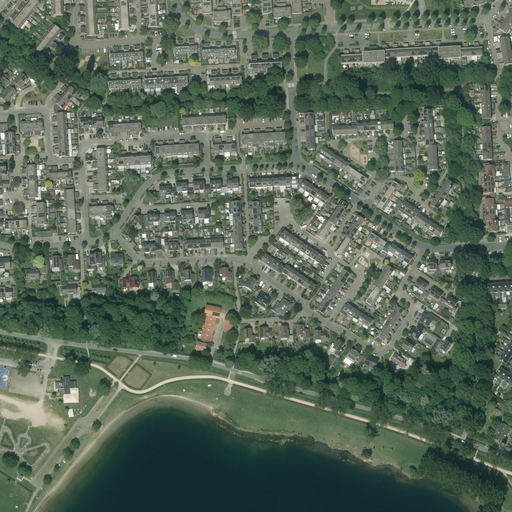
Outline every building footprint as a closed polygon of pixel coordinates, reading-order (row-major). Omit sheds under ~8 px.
[(30,0),(29,2),(36,8),(40,4),(35,0),(30,0)] [(465,9),(470,8),(468,0),(462,0),(463,0),(465,9)] [(33,12),(36,8),(29,2),(26,6),(33,12)] [(33,12),(26,6),(22,11),(30,17),(33,12)] [(290,8),(281,9),(282,19),(291,18),(290,8)] [(273,19),(282,19),(281,9),(273,9),(273,19)] [(26,21),(30,17),(22,11),(19,15),(26,21)] [(213,13),(213,15),(213,23),(222,22),(221,12),(213,13)] [(230,12),(221,12),(222,22),(230,22),(230,12)] [(23,25),(26,21),(19,15),(15,19),(23,25)] [(23,25),(15,19),(12,23),(19,29),(23,25)] [(511,24),(505,20),(502,25),(510,30),(511,26),(511,24)] [(53,25),(50,30),(62,40),(64,38),(59,34),(61,31),(53,25)] [(510,30),(502,25),(499,29),(507,35),(510,30)] [(46,34),(54,40),(56,38),(60,42),(62,40),(50,30),(46,34)] [(96,31),(80,32),(80,34),(86,34),(87,36),(84,37),(84,41),(96,40),(95,36),(96,36),(96,31)] [(46,34),(43,38),(55,48),(57,46),(52,42),(54,40),(46,34)] [(40,42),(47,48),(49,46),(53,50),(55,48),(43,38),(40,42)] [(40,42),(36,47),(48,56),(50,54),(45,50),(47,48),(40,42)] [(48,56),(36,47),(33,51),(40,57),(42,55),(47,59),(48,56)] [(16,77),(24,84),(27,80),(28,79),(29,77),(30,77),(21,70),(19,72),(18,72),(14,76),(16,77)] [(24,84),(16,77),(13,82),(12,81),(10,83),(16,88),(18,86),(20,88),(21,88),(24,84)] [(16,88),(10,83),(8,86),(9,87),(5,91),(13,97),(16,93),(17,93),(14,91),(16,88)] [(62,88),(73,97),(77,93),(70,87),(68,89),(64,86),(62,88)] [(62,95),(70,102),(73,97),(62,88),(61,90),(64,93),(62,95)] [(13,97),(5,91),(3,89),(1,92),(1,94),(0,95),(0,97),(3,100),(2,101),(6,104),(9,101),(10,101),(9,101),(13,97)] [(56,97),(67,106),(70,102),(62,95),(61,97),(57,95),(56,97)] [(67,106),(56,97),(54,99),(57,102),(56,104),(57,105),(53,109),(60,111),(62,109),(63,110),(67,106)] [(53,109),(54,114),(57,114),(57,117),(52,117),(52,120),(67,119),(66,114),(60,114),(60,111),(53,109)] [(423,111),(424,116),(424,117),(432,117),(432,112),(434,111),(434,109),(431,109),(431,110),(423,111)] [(305,114),(305,121),(313,120),(313,115),(316,115),(316,113),(313,113),(313,114),(305,114)] [(182,127),(183,127),(182,127),(185,127),(185,131),(188,131),(187,117),(182,117),(182,121),(180,121),(180,127),(182,127)] [(393,122),(387,122),(388,130),(393,130),(393,133),(395,133),(395,130),(394,130),(393,122)] [(334,136),(340,136),(339,127),(334,128),(334,125),(332,125),(332,128),(333,128),(334,136)] [(394,149),(402,148),(402,143),(404,143),(404,141),(401,141),(401,142),(393,142),(394,149)] [(307,150),(304,150),(304,152),(307,152),(307,153),(309,153),(309,151),(315,150),(315,144),(307,145),(307,150)] [(428,147),(428,153),(437,152),(436,147),(439,147),(439,145),(436,145),(436,146),(434,146),(434,147),(428,147)] [(325,158),(329,151),(324,148),(319,154),(318,154),(317,156),(319,157),(320,155),(325,158)] [(333,154),(329,151),(325,158),(330,161),(334,154),(335,155),(337,153),(335,151),(333,154)] [(330,161),(335,165),(339,158),(340,158),(342,156),(340,155),(338,157),(335,155),(334,154),(330,161)] [(335,165),(340,168),(344,161),(345,162),(347,159),(345,158),(343,160),(340,158),(339,158),(335,165)] [(340,168),(344,171),(345,171),(348,166),(349,165),(350,165),(352,163),(350,161),(348,164),(345,162),(344,161),(340,168)] [(485,164),(485,172),(494,172),(494,166),(493,166),(493,164),(485,164)] [(344,174),(348,177),(353,170),(348,166),(345,171),(344,171),(343,173),(342,172),(340,175),(342,176),(344,174)] [(403,166),(395,167),(395,173),(396,174),(399,175),(404,175),(403,166)] [(353,170),(348,177),(353,180),(358,173),(359,174),(360,171),(358,170),(357,172),(353,170)] [(358,173),(353,180),(358,183),(363,176),(364,177),(365,175),(363,173),(362,176),(359,174),(358,173)] [(368,180),(364,177),(363,176),(358,183),(363,186),(361,188),(363,190),(365,187),(364,186),(368,180)] [(255,180),(253,180),(249,180),(249,177),(247,178),(247,181),(248,180),(249,189),(255,188),(255,180)] [(299,188),(304,191),(309,184),(305,182),(306,179),(304,178),(303,181),(304,181),(299,188)] [(227,187),(224,188),(224,194),(227,194),(227,192),(233,192),(232,189),(232,180),(231,180),(231,179),(227,179),(227,181),(226,181),(227,187)] [(232,180),(232,189),(238,189),(238,193),(241,193),(241,187),(238,187),(237,180),(236,180),(236,179),(233,179),(233,180),(232,180)] [(444,186),(451,190),(453,191),(455,187),(456,187),(458,186),(455,184),(454,185),(448,180),(444,186)] [(193,189),(190,190),(190,196),(193,196),(193,193),(196,193),(196,191),(199,191),(198,182),(197,182),(197,181),(193,181),(193,183),(192,183),(193,184),(193,189)] [(210,188),(207,189),(207,195),(210,195),(210,190),(215,190),(215,181),(209,182),(210,188)] [(220,181),(215,181),(215,190),(221,190),(221,194),(224,194),(224,188),(221,188),(220,181)] [(182,183),(181,183),(182,192),(187,192),(187,196),(190,196),(190,190),(187,190),(187,185),(187,183),(186,183),(186,182),(182,182),(182,183)] [(204,195),(207,195),(207,189),(204,189),(203,182),(198,182),(199,191),(204,191),(204,195)] [(390,187),(397,191),(400,187),(402,189),(404,187),(401,185),(400,186),(394,182),(391,186),(390,187)] [(176,192),(182,192),(181,183),(175,184),(176,190),(173,191),(173,194),(173,197),(176,197),(176,192)] [(304,191),(309,195),(314,188),(315,188),(316,186),(314,185),(313,187),(309,184),(304,191)] [(387,192),(394,196),(397,191),(390,187),(391,186),(389,184),(387,186),(390,188),(388,191),(387,192)] [(165,187),(164,187),(165,196),(170,196),(170,200),(171,200),(172,203),(174,203),(174,200),(173,197),(173,194),(173,191),(170,191),(170,189),(170,187),(169,187),(169,186),(165,186),(165,187)] [(448,195),(451,190),(444,186),(442,190),(439,188),(438,190),(440,192),(441,191),(448,195)] [(156,198),(154,198),(155,201),(156,201),(160,201),(159,196),(165,196),(164,187),(159,188),(159,193),(159,194),(156,195),(156,198)] [(309,195),(314,198),(319,191),(320,192),(321,189),(319,188),(318,190),(315,188),(314,188),(309,195)] [(493,188),(484,189),(484,194),(489,194),(489,197),(495,197),(495,194),(493,194),(493,188)] [(384,197),(391,201),(394,196),(387,192),(388,191),(385,189),(384,191),(386,193),(384,196),(384,197)] [(314,198),(319,201),(324,194),(325,195),(326,193),(324,192),(323,194),(320,192),(319,191),(314,198)] [(438,196),(445,200),(448,195),(441,191),(440,192),(438,196)] [(37,193),(23,193),(23,196),(28,196),(28,201),(30,201),(35,201),(35,198),(38,198),(37,193)] [(324,194),(319,201),(324,204),(322,206),(324,208),(326,205),(325,205),(329,198),(325,195),(324,194)] [(380,202),(387,206),(391,201),(384,197),(384,196),(382,194),(381,196),(383,198),(381,201),(380,202)] [(441,205),(445,200),(438,196),(435,200),(434,201),(441,205)] [(495,200),(495,197),(489,197),(489,200),(485,200),(485,206),(494,205),(494,200),(495,200)] [(434,201),(435,200),(433,198),(431,200),(434,202),(431,206),(438,210),(441,205),(434,201)] [(380,202),(381,201),(379,199),(377,201),(380,203),(377,207),(384,212),(387,206),(380,202)] [(399,209),(398,211),(403,214),(409,205),(405,202),(406,200),(405,199),(403,201),(404,202),(399,209)] [(228,203),(229,209),(240,208),(240,203),(242,203),(242,200),(239,201),(239,202),(228,203)] [(338,207),(345,211),(347,207),(350,208),(351,206),(349,205),(348,206),(341,201),(338,207)] [(107,202),(105,202),(105,216),(105,219),(111,218),(111,216),(111,213),(114,212),(114,207),(110,207),(110,206),(107,206),(107,202)] [(409,205),(403,214),(408,217),(410,216),(414,209),(415,209),(417,207),(415,206),(413,208),(409,205)] [(341,216),(345,211),(338,207),(334,211),(341,216)] [(410,216),(408,217),(412,220),(413,221),(414,219),(415,219),(418,214),(419,212),(420,213),(422,210),(420,209),(418,211),(415,209),(414,209),(410,216)] [(203,211),(204,220),(209,219),(209,224),(212,223),(212,217),(209,217),(209,210),(203,211)] [(181,219),(178,220),(178,226),(181,226),(182,226),(181,224),(187,223),(186,212),(185,212),(185,211),(181,211),(181,212),(181,219)] [(192,211),(186,212),(187,223),(187,225),(195,224),(195,218),(192,218),(192,211)] [(198,218),(195,218),(195,224),(198,224),(198,220),(204,220),(203,211),(198,211),(198,218)] [(331,216),(338,221),(341,216),(334,211),(331,216)] [(164,220),(161,221),(162,227),(164,227),(165,227),(164,222),(170,222),(169,213),(168,213),(168,212),(164,212),(165,214),(164,214),(164,220)] [(170,213),(169,213),(170,222),(170,226),(175,225),(175,226),(176,226),(178,226),(178,220),(175,220),(175,213),(174,213),(174,212),(170,212),(170,213)] [(412,220),(411,222),(413,224),(414,221),(418,224),(423,217),(424,215),(420,213),(419,212),(418,214),(415,219),(414,219),(413,221),(412,220)] [(147,221),(144,222),(145,228),(146,228),(148,228),(148,227),(153,226),(153,223),(152,214),(151,214),(151,213),(148,213),(148,215),(147,215),(147,221)] [(153,214),(152,214),(153,223),(158,223),(158,227),(162,227),(161,221),(158,221),(158,215),(158,214),(157,214),(157,213),(153,213),(153,214)] [(232,221),(241,220),(240,215),(243,215),(243,213),(240,213),(240,214),(229,215),(229,221),(232,221)] [(356,217),(354,221),(360,226),(364,220),(357,216),(358,215),(355,213),(354,215),(356,217)] [(145,228),(144,222),(141,222),(141,216),(134,216),(134,227),(141,226),(141,228),(145,228)] [(334,226),(338,221),(331,216),(328,221),(333,225),(332,225),(334,226)] [(423,217),(418,224),(423,228),(428,221),(429,221),(430,219),(428,218),(427,220),(423,217)] [(326,220),(325,221),(322,225),(329,230),(332,225),(333,225),(328,221),(326,220)] [(357,231),(360,226),(354,221),(351,225),(349,224),(347,226),(350,227),(350,226),(357,231)] [(428,221),(423,228),(428,231),(433,224),(434,225),(435,222),(433,221),(432,223),(429,221),(428,221)] [(433,224),(428,231),(433,234),(438,227),(439,228),(440,226),(438,224),(437,227),(434,225),(433,224)] [(326,235),(329,230),(322,225),(319,230),(326,235)] [(350,226),(350,227),(348,230),(345,229),(344,231),(346,232),(347,231),(354,236),(357,231),(350,226)] [(262,233),(261,227),(253,227),(253,232),(251,233),(251,235),(254,235),(254,236),(257,236),(257,233),(262,233)] [(438,227),(433,234),(438,237),(436,239),(438,241),(440,238),(439,237),(443,231),(439,228),(438,227)] [(326,235),(319,230),(316,234),(314,233),(313,235),(315,236),(316,235),(322,240),(326,235)] [(367,240),(372,244),(377,237),(372,234),(374,232),(372,230),(370,233),(371,233),(367,240)] [(280,238),(284,241),(289,234),(283,231),(282,233),(279,232),(277,236),(278,237),(276,239),(278,241),(280,238)] [(350,241),(351,240),(354,236),(347,231),(346,232),(344,235),(342,234),(341,236),(343,237),(344,236),(345,238),(346,237),(350,241)] [(284,241),(289,245),(294,238),(295,238),(296,236),(294,235),(293,237),(289,234),(284,241)] [(353,242),(351,240),(350,241),(346,237),(345,238),(342,242),(349,247),(353,242)] [(377,237),(372,244),(377,247),(382,240),(383,241),(384,238),(382,237),(381,239),(377,237)] [(155,244),(149,244),(150,253),(151,253),(151,254),(154,254),(154,252),(155,252),(155,246),(158,245),(158,238),(154,238),(155,244)] [(178,238),(178,240),(172,240),(173,251),(179,251),(178,245),(181,245),(181,238),(178,238)] [(289,245),(294,248),(299,241),(300,241),(301,239),(299,238),(298,240),(295,238),(294,238),(289,245)] [(172,240),(167,241),(167,239),(164,239),(164,245),(167,245),(167,252),(173,251),(172,240)] [(186,250),(193,250),(192,241),(187,242),(187,239),(185,239),(185,242),(186,242),(186,250)] [(141,252),(144,252),(144,253),(150,253),(149,244),(144,244),(144,240),(141,240),(141,252)] [(382,240),(377,247),(382,250),(387,243),(388,244),(389,242),(387,240),(386,243),(383,241),(382,240)] [(294,248),(299,251),(304,244),(305,245),(306,243),(304,241),(303,244),(300,241),(299,241),(294,248)] [(346,252),(349,247),(342,242),(339,247),(346,252)] [(387,243),(382,250),(387,254),(389,252),(388,252),(392,247),(392,246),(388,244),(387,243)] [(299,251),(304,254),(309,247),(310,248),(311,246),(309,245),(308,247),(305,245),(304,244),(299,251)] [(388,252),(389,252),(393,255),(398,248),(399,249),(401,246),(399,245),(397,247),(394,245),(393,245),(392,246),(392,247),(388,252)] [(304,254),(309,258),(314,251),(315,251),(316,249),(314,248),(313,250),(310,248),(309,247),(304,254)] [(346,252),(339,247),(335,253),(342,257),(342,258),(344,260),(345,258),(343,256),(346,252)] [(398,248),(393,255),(398,258),(403,251),(404,252),(406,250),(404,248),(402,251),(399,249),(398,248)] [(309,258),(314,261),(319,254),(320,255),(321,253),(319,251),(318,253),(315,251),(314,251),(309,258)] [(403,251),(398,258),(403,262),(408,255),(409,255),(411,253),(409,252),(407,254),(404,252),(403,251)] [(260,261),(265,265),(270,258),(265,255),(267,253),(265,252),(263,254),(264,255),(260,261)] [(94,254),(95,255),(95,265),(98,264),(98,268),(105,268),(104,260),(101,260),(100,253),(94,254)] [(110,254),(111,264),(123,264),(122,255),(115,255),(114,254),(110,254)] [(324,258),(320,255),(319,254),(314,261),(318,264),(317,266),(320,268),(325,261),(323,259),(324,258)] [(89,259),(86,259),(87,270),(96,269),(95,266),(96,266),(95,265),(95,255),(89,255),(89,259)] [(408,255),(403,262),(408,264),(406,267),(408,268),(410,265),(409,265),(413,258),(409,255),(408,255)] [(74,256),(67,257),(68,267),(73,267),(73,270),(78,270),(78,263),(75,263),(74,256)] [(52,265),(53,269),(53,271),(54,271),(55,271),(57,271),(58,271),(59,271),(59,270),(59,271),(63,271),(62,260),(62,262),(59,262),(59,257),(52,258),(52,261),(50,261),(50,266),(52,265)] [(270,268),(275,261),(270,258),(265,265),(270,268)] [(4,260),(4,269),(10,269),(10,271),(10,270),(13,270),(13,263),(10,263),(9,259),(4,260)] [(270,268),(275,271),(280,265),(281,263),(276,259),(275,261),(270,268)] [(428,267),(427,267),(427,273),(434,273),(434,275),(437,275),(437,273),(437,266),(437,263),(434,263),(434,261),(428,261),(428,267)] [(451,261),(445,262),(446,270),(451,270),(451,272),(454,272),(454,265),(451,265),(451,261)] [(437,266),(437,273),(440,273),(440,271),(446,270),(445,262),(439,262),(440,266),(437,266)] [(285,268),(284,268),(280,265),(275,271),(280,275),(281,273),(285,268)] [(27,277),(26,277),(26,279),(27,278),(27,283),(27,280),(38,279),(38,282),(39,282),(38,274),(44,274),(47,274),(47,266),(40,266),(41,270),(41,272),(38,272),(38,270),(31,271),(26,271),(27,277)] [(286,266),(284,268),(285,268),(281,273),(286,276),(291,269),(286,266)] [(387,266),(384,271),(391,276),(394,271),(396,273),(397,271),(395,269),(394,270),(387,266)] [(222,275),(222,278),(225,278),(225,281),(231,281),(231,274),(228,274),(227,269),(219,269),(220,275),(222,275)] [(291,279),(296,273),(291,269),(286,276),(291,279)] [(182,271),(183,281),(190,281),(190,283),(194,283),(194,276),(190,276),(190,271),(189,271),(189,270),(188,270),(187,270),(186,270),(185,271),(182,271)] [(200,283),(207,282),(207,285),(211,285),(211,282),(211,276),(213,276),(213,270),(202,270),(202,278),(200,278),(200,283)] [(340,275),(347,280),(350,276),(352,277),(354,275),(351,274),(350,275),(344,270),(340,275)] [(391,276),(384,271),(381,276),(388,281),(391,276)] [(165,272),(166,284),(172,284),(172,291),(178,290),(178,283),(174,283),(173,272),(165,272)] [(153,284),(153,287),(153,290),(160,289),(160,287),(159,281),(156,281),(155,273),(156,273),(147,273),(147,274),(148,284),(153,284)] [(296,283),(301,276),(296,273),(291,279),(296,283)] [(344,284),(347,280),(340,275),(337,280),(344,285),(343,286),(345,287),(347,286),(344,284)] [(306,279),(301,276),(296,283),(301,286),(306,279)] [(381,276),(377,281),(384,286),(388,281),(381,276)] [(138,288),(138,278),(132,278),(132,280),(130,280),(130,279),(130,280),(122,280),(122,288),(130,287),(130,288),(131,288),(130,287),(132,287),(132,288),(138,288)] [(241,280),(238,280),(238,287),(244,287),(251,291),(253,288),(252,288),(256,282),(253,279),(253,280),(250,278),(249,280),(246,284),(242,284),(241,280)] [(301,286),(306,289),(311,282),(306,279),(301,286)] [(337,280),(334,285),(341,290),(340,291),(342,292),(343,290),(341,289),(343,286),(344,285),(337,280)] [(419,290),(423,283),(419,280),(415,285),(413,284),(409,289),(412,291),(414,287),(419,290)] [(381,290),(384,286),(377,281),(374,286),(376,288),(376,287),(381,291),(381,290)] [(315,285),(311,282),(306,289),(311,293),(316,286),(317,287),(319,284),(317,283),(315,285)] [(428,286),(423,283),(419,290),(423,293),(421,297),(423,298),(425,296),(427,293),(424,291),(428,286)] [(92,294),(105,293),(105,285),(91,285),(92,294)] [(341,290),(334,285),(330,290),(337,295),(337,296),(339,297),(340,295),(338,294),(340,291),(341,290)] [(73,295),(73,302),(80,302),(80,288),(76,288),(75,286),(62,287),(62,295),(73,295)] [(5,289),(5,294),(5,299),(6,299),(11,298),(11,299),(12,299),(12,298),(15,298),(15,293),(14,287),(11,287),(9,287),(9,289),(5,289)] [(376,287),(376,288),(373,292),(380,297),(382,293),(383,292),(381,290),(381,291),(376,287)] [(429,290),(427,293),(425,296),(427,298),(428,296),(433,299),(438,292),(433,289),(431,292),(429,290)] [(330,290),(327,295),(334,300),(333,301),(335,302),(337,300),(334,299),(337,296),(337,295),(330,290)] [(373,292),(369,297),(376,302),(380,297),(373,292)] [(433,299),(432,301),(439,306),(443,300),(440,298),(442,295),(438,292),(433,299)] [(261,305),(264,307),(263,310),(264,307),(265,308),(270,300),(266,297),(266,296),(264,294),(261,299),(258,297),(261,293),(253,304),(254,304),(255,302),(261,306),(261,305)] [(334,300),(327,295),(324,300),(330,305),(330,306),(332,307),(333,305),(331,304),(333,301),(334,300)] [(373,306),(376,302),(369,297),(366,303),(373,307),(372,308),(374,310),(376,308),(373,306)] [(445,301),(443,300),(439,306),(441,307),(444,304),(448,307),(453,300),(448,297),(445,301)] [(292,305),(283,299),(278,306),(275,304),(271,310),(274,312),(276,310),(281,313),(280,314),(284,316),(284,315),(285,316),(292,305)] [(324,300),(320,305),(327,310),(327,311),(329,312),(330,310),(328,309),(330,306),(330,305),(324,300)] [(458,303),(453,300),(448,307),(453,310),(452,312),(454,313),(458,308),(456,306),(458,303)] [(347,317),(348,315),(353,308),(348,304),(347,305),(345,304),(340,312),(342,314),(347,317)] [(327,310),(320,305),(317,310),(315,308),(314,310),(316,312),(320,315),(321,313),(324,315),(327,311),(327,310)] [(397,307),(394,312),(401,317),(404,312),(406,314),(407,312),(405,310),(404,311),(397,307)] [(353,308),(348,315),(351,317),(350,318),(352,320),(353,318),(358,311),(359,312),(360,310),(359,309),(358,308),(357,311),(353,308)] [(353,318),(358,321),(363,314),(364,315),(365,313),(363,312),(362,314),(359,312),(358,311),(353,318)] [(394,312),(391,317),(397,321),(397,322),(399,324),(400,322),(398,321),(401,317),(394,312)] [(358,321),(363,325),(368,318),(369,318),(370,316),(368,315),(367,317),(364,315),(363,314),(358,321)] [(428,314),(426,316),(423,315),(419,321),(429,327),(432,322),(435,324),(438,321),(428,314)] [(206,345),(207,341),(211,342),(216,319),(206,316),(200,343),(196,343),(195,350),(205,352),(206,345)] [(394,326),(394,327),(396,329),(396,328),(397,327),(395,326),(397,322),(397,321),(391,317),(387,322),(394,326)] [(372,321),(369,318),(368,318),(363,325),(368,328),(373,321),(374,322),(376,320),(374,318),(372,321)] [(223,332),(230,333),(232,322),(225,320),(223,332)] [(387,322),(384,327),(391,331),(390,332),(392,334),(394,332),(391,331),(394,327),(394,326),(387,322)] [(412,328),(409,333),(418,340),(422,334),(421,333),(424,329),(418,325),(415,330),(412,328)] [(310,339),(309,330),(304,330),(304,326),(298,326),(298,330),(297,330),(297,336),(303,336),(304,339),(310,339)] [(287,343),(294,343),(293,336),(289,336),(288,331),(287,331),(287,327),(280,327),(281,339),(287,339),(287,343)] [(379,330),(379,331),(388,336),(387,337),(389,339),(390,337),(388,336),(390,332),(391,331),(384,327),(381,331),(379,330)] [(259,329),(260,339),(268,338),(271,338),(271,331),(267,331),(267,328),(259,329)] [(249,343),(255,342),(254,336),(251,336),(251,330),(249,330),(248,329),(247,329),(247,330),(241,330),(244,330),(244,340),(249,339),(249,343)] [(321,331),(315,331),(315,341),(321,341),(321,340),(329,340),(328,337),(326,337),(326,333),(321,334),(321,331)] [(375,335),(374,337),(375,337),(377,338),(376,339),(381,343),(382,341),(384,342),(387,337),(388,336),(379,331),(378,332),(380,333),(378,336),(375,335)] [(337,340),(333,345),(332,344),(330,349),(329,349),(329,350),(328,351),(328,352),(328,353),(329,353),(330,354),(331,354),(332,354),(333,354),(334,353),(335,353),(335,354),(339,357),(343,351),(341,350),(344,345),(340,342),(340,341),(339,341),(337,340)] [(406,341),(402,347),(405,349),(405,351),(407,351),(411,353),(417,344),(412,340),(409,344),(406,341)] [(451,345),(446,341),(444,344),(443,343),(442,345),(439,343),(435,350),(439,352),(440,349),(446,353),(451,345)] [(501,347),(505,350),(511,354),(511,346),(509,345),(507,348),(502,345),(501,347)] [(360,364),(364,358),(352,350),(351,351),(349,352),(350,353),(348,355),(347,355),(347,357),(343,362),(352,368),(355,362),(357,361),(359,363),(360,364)] [(498,352),(502,355),(510,360),(511,357),(511,354),(505,350),(503,353),(499,350),(498,352)] [(395,354),(391,360),(394,362),(393,364),(397,367),(398,365),(402,368),(404,365),(405,365),(405,364),(407,360),(409,357),(404,354),(402,357),(403,357),(402,359),(395,354)] [(510,360),(502,355),(500,358),(496,355),(494,357),(499,360),(506,365),(508,362),(509,363),(510,362),(511,361),(510,360)] [(376,366),(378,361),(368,357),(365,365),(374,369),(373,371),(377,372),(379,367),(376,366)] [(499,384),(501,380),(506,372),(503,370),(504,369),(503,368),(502,367),(501,369),(496,376),(499,378),(496,383),(499,384)] [(507,371),(506,372),(501,380),(504,382),(501,386),(504,387),(506,383),(511,376),(508,374),(509,373),(508,372),(508,371),(507,371)] [(63,383),(55,383),(55,390),(58,389),(63,389),(64,395),(70,395),(70,389),(76,388),(75,382),(69,382),(69,377),(63,378),(63,383)] [(484,404),(490,406),(494,398),(488,395),(484,404)] [(499,420),(502,412),(493,408),(490,416),(499,420)] [(507,435),(509,430),(510,427),(501,423),(496,436),(497,437),(495,440),(503,443),(506,435),(507,435)]
